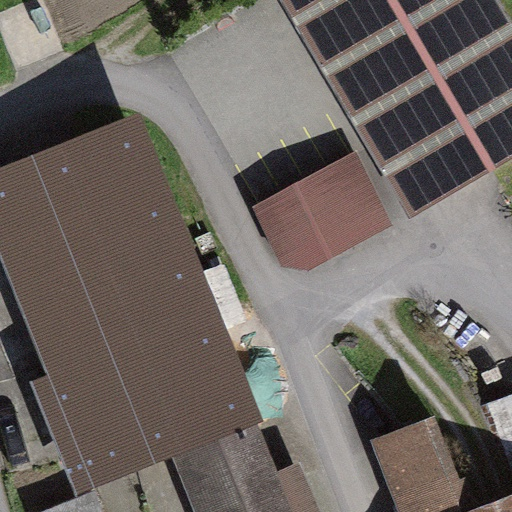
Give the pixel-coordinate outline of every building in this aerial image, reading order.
[(511,32),(493,0),(297,0),(410,197),(511,138),(511,32)] [(267,403),(142,110),(0,170),(0,248),(97,475),(267,403)] [(354,161),(265,205),(291,258),(380,214),(354,161)] [(251,412),(177,443),(206,511),(321,511),(298,457),(275,467),(251,412)] [(432,419),(373,442),(400,511),(453,511),(467,507),(432,419)] [(511,511),(511,496),(476,511),(511,511)]
